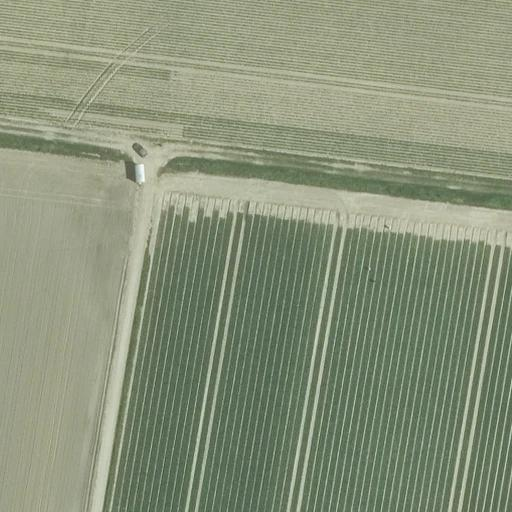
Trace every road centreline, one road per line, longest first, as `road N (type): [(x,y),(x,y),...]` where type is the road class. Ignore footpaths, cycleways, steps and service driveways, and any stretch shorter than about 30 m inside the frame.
road 1 (track): [(511,191),(0,128)]
road 2 (track): [(95,511),(154,146)]
